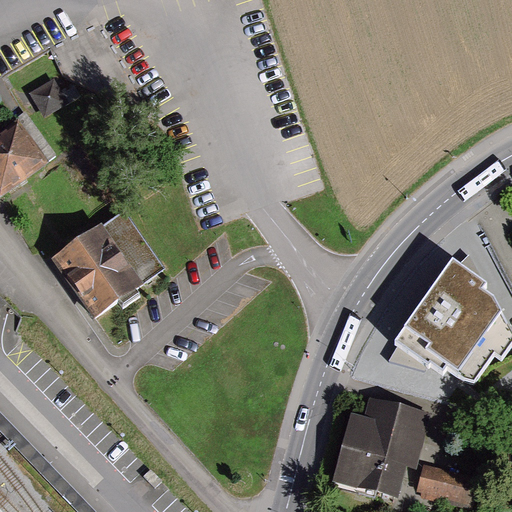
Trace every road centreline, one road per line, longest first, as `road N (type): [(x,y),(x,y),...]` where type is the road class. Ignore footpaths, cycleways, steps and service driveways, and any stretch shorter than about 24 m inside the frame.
road 1 (tertiary): [(286,511),(319,385),(363,293),(442,203),(511,156)]
road 2 (unknown): [(253,194),(239,0)]
